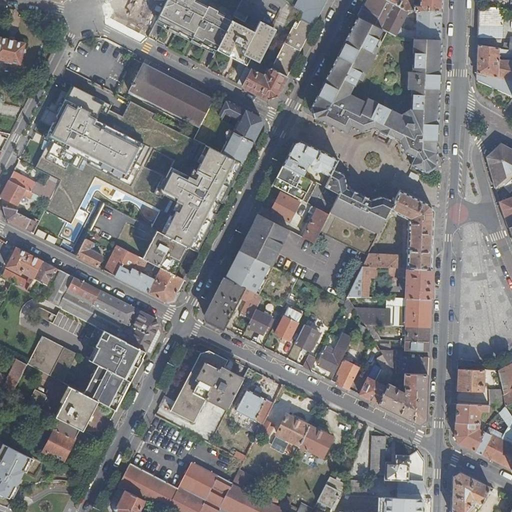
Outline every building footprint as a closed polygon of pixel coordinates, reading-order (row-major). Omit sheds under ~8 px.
[(217,48),(230,23),(185,0),(166,0),(157,20),(216,50),(217,48)] [(257,62),(273,29),(272,28),(286,0),(242,0),(237,10),(260,22),(253,34),(230,23),(217,48),(248,64),(251,59),(257,62)] [(287,77),(326,0),(295,0),(292,7),(302,12),(294,28),(291,27),(270,70),(271,70),(272,69),(287,77)] [(407,10),(386,0),(367,0),(359,17),(399,37),(414,38),(440,39),(442,12),(407,10)] [(386,0),(407,10),(442,12),(442,0),(386,0)] [(503,8),(479,7),(478,38),(502,39),(503,8)] [(432,54),(440,48),(440,39),(414,38),(399,37),(359,17),(351,33),(358,37),(321,108),(323,113),(345,124),(348,117),(364,124),(377,121),(401,133),(407,146),(418,152),(428,147),(430,96),(432,54)] [(424,172),(435,165),(437,125),(439,81),(440,48),(432,54),(430,96),(428,147),(418,152),(407,146),(401,133),(377,121),(364,124),(348,117),(345,124),(323,113),(321,108),(358,37),(351,33),(336,61),(322,88),(312,107),(316,119),(348,135),(352,127),(364,132),(375,128),(396,138),(401,151),(413,156),(409,165),(424,172)] [(0,59),(5,61),(8,62),(20,65),(24,44),(0,37),(0,59)] [(504,49),(478,45),(476,81),(511,96),(511,60),(499,60),(499,54),(509,55),(509,50),(504,49)] [(216,50),(216,52),(247,67),(248,64),(217,48),(216,50)] [(159,107),(174,79),(143,64),(129,91),(159,107)] [(277,96),(287,77),(272,69),(271,70),(270,70),(268,69),(264,76),(247,67),(237,84),(268,100),(277,96)] [(196,91),(174,79),(159,107),(199,127),(212,103),(214,100),(204,95),(196,91)] [(83,155),(111,102),(89,91),(87,93),(68,83),(54,110),(57,112),(32,158),(71,179),(83,155)] [(207,146),(224,155),(242,164),(262,126),(259,117),(227,100),(223,108),(212,103),(194,140),(196,141),(207,146)] [(301,141),(294,144),(283,166),(303,176),(309,164),(312,166),(311,166),(312,170),(318,172),(320,171),(331,177),(334,171),(339,160),(301,141)] [(491,172),(497,193),(504,187),(511,179),(511,149),(502,144),(486,157),(491,172)] [(234,181),(242,164),(224,155),(215,171),(234,181)] [(303,176),(283,166),(272,188),(280,192),(299,202),(302,203),(313,181),(303,176)] [(31,180),(14,171),(9,180),(36,194),(39,189),(40,189),(42,186),(39,185),(38,187),(34,185),(35,185),(30,182),(31,180)] [(339,194),(345,183),(344,176),(334,171),(331,177),(325,187),(335,192),(339,194)] [(36,194),(9,180),(1,196),(17,205),(23,194),(29,197),(29,198),(31,199),(33,197),(35,198),(36,194)] [(390,211),(394,203),(384,198),(371,201),(358,195),(357,198),(352,195),(353,192),(346,189),(345,183),(339,194),(336,200),(329,214),(320,232),(368,256),(368,254),(390,211)] [(406,269),(431,269),(434,211),(430,205),(400,190),(394,203),(390,211),(408,219),(406,269)] [(289,222),(299,202),(280,192),(270,212),(289,222)] [(511,197),(500,202),(509,228),(511,226),(511,197)] [(38,223),(46,209),(49,203),(43,200),(34,219),(36,219),(35,222),(38,223)] [(124,214),(104,204),(90,231),(99,236),(116,245),(129,252),(143,224),(124,214)] [(6,220),(31,233),(35,225),(29,222),(30,219),(17,212),(18,210),(4,207),(6,220)] [(318,209),(303,237),(314,243),(320,232),(329,214),(318,209)] [(289,230),(258,214),(254,222),(257,223),(242,251),(271,266),(289,230)] [(257,223),(254,222),(239,250),(242,251),(257,223)] [(77,256),(97,267),(103,257),(91,251),(94,244),(95,245),(99,236),(90,231),(77,256)] [(172,274),(186,246),(159,232),(145,260),(146,260),(161,268),(172,274)] [(198,250),(202,242),(194,238),(189,248),(197,252),(198,250)] [(177,291),(183,280),(172,274),(161,268),(156,277),(152,275),(150,278),(140,272),(146,260),(145,260),(129,252),(116,245),(103,270),(171,305),(175,304),(182,293),(177,291)] [(42,261),(17,248),(7,267),(20,274),(21,272),(30,277),(27,281),(27,282),(31,284),(32,281),(34,278),(42,261)] [(242,251),(239,250),(237,253),(225,278),(262,297),(283,307),(295,285),(298,279),(271,266),(242,251)] [(388,268),(398,268),(399,255),(368,254),(368,256),(362,267),(375,267),(388,268)] [(58,269),(42,261),(34,278),(47,285),(54,271),(56,273),(58,269)] [(348,296),(374,297),(375,278),(375,267),(362,267),(348,296)] [(408,299),(430,300),(431,269),(406,269),(398,268),(388,268),(388,278),(398,279),(398,276),(405,276),(407,275),(407,283),(404,283),(404,285),(407,285),(406,299),(408,299)] [(27,282),(27,281),(5,270),(1,277),(12,283),(17,286),(19,282),(25,286),(27,282)] [(74,277),(61,270),(50,290),(38,284),(39,290),(36,295),(86,321),(101,291),(83,282),(77,293),(68,288),(74,277)] [(83,282),(74,277),(68,288),(77,293),(83,282)] [(262,297),(225,278),(207,313),(209,321),(225,329),(240,298),(246,301),(240,314),(251,320),(256,310),(262,297)] [(298,279),(295,285),(300,287),(303,282),(298,279)] [(32,281),(31,284),(28,287),(27,290),(36,295),(39,290),(38,284),(32,281)] [(28,287),(25,286),(19,282),(17,286),(27,290),(28,287)] [(101,291),(86,321),(97,326),(146,352),(159,327),(156,320),(141,311),(127,336),(123,334),(122,334),(119,333),(120,331),(119,330),(123,321),(130,325),(138,310),(101,291)] [(351,309),(354,307),(348,297),(345,302),(351,309)] [(406,326),(429,327),(430,300),(408,299),(407,308),(389,307),(389,315),(358,314),(361,319),(364,324),(406,326)] [(289,340),(302,314),(289,307),(275,333),(289,340)] [(256,310),(251,320),(248,326),(255,330),(255,331),(263,335),(271,318),(256,310)] [(304,325),(295,343),(310,351),(319,333),(304,325)] [(355,331),(363,335),(366,328),(359,325),(355,331)] [(146,352),(97,326),(88,344),(95,348),(96,346),(99,347),(92,361),(99,364),(131,381),(146,352)] [(405,351),(428,352),(429,327),(406,326),(406,338),(403,338),(403,340),(400,340),(400,345),(406,345),(405,351)] [(352,337),(344,333),(338,347),(346,350),(352,337)] [(92,361),(89,359),(78,353),(43,335),(42,336),(78,354),(99,365),(126,379),(131,381),(99,364),(92,361)] [(42,336),(27,365),(63,383),(78,354),(42,336)] [(367,353),(373,339),(367,336),(360,350),(367,353)] [(95,348),(89,359),(92,361),(99,347),(96,346),(95,348)] [(335,373),(346,350),(338,347),(335,352),(333,355),(324,350),(317,364),(322,367),(326,369),(335,373)] [(335,352),(325,347),(324,350),(333,355),(335,352)] [(394,373),(427,375),(428,357),(405,356),(405,351),(380,350),(382,354),(394,373)] [(224,369),(228,361),(209,351),(200,355),(186,382),(172,411),(197,424),(208,401),(224,369)] [(375,359),(381,369),(375,382),(387,387),(394,373),(382,354),(375,359)] [(309,355),(303,367),(311,371),(317,359),(309,355)] [(0,375),(0,387),(12,394),(27,365),(17,360),(7,379),(0,375)] [(335,383),(349,390),(359,368),(344,361),(337,374),(339,375),(338,378),(335,383)] [(124,384),(126,379),(99,365),(88,385),(104,393),(107,388),(122,395),(127,385),(124,384)] [(511,372),(509,374),(505,367),(498,371),(500,381),(502,390),(503,395),(511,389),(511,372)] [(208,401),(234,413),(251,381),(224,369),(208,401)] [(473,371),(457,370),(456,391),(469,391),(483,391),(484,371),(473,371)] [(394,373),(387,387),(378,404),(418,424),(425,420),(427,375),(394,373)] [(359,395),(378,404),(387,387),(375,382),(367,378),(359,395)] [(116,410),(131,381),(126,379),(124,384),(127,385),(122,395),(107,388),(104,393),(88,385),(83,394),(97,400),(116,410)] [(83,394),(72,388),(57,417),(60,419),(80,429),(81,430),(97,400),(83,394)] [(263,424),(273,403),(259,395),(253,392),(247,389),(236,410),(263,424)] [(511,389),(503,395),(506,406),(511,402),(511,389)] [(36,390),(29,403),(42,409),(48,396),(36,390)] [(490,405),(506,406),(503,395),(502,390),(490,391),(490,405)] [(458,443),(475,451),(484,431),(479,429),(480,412),(488,412),(489,405),(455,404),(454,438),(458,443)] [(511,431),(511,430),(511,416),(507,409),(506,406),(499,412),(511,431)] [(299,445),(309,426),(301,422),(296,419),(287,415),(277,434),(299,445)] [(64,461),(80,429),(60,419),(43,451),(64,461)] [(265,421),(258,436),(267,441),(275,426),(265,421)] [(318,430),(309,426),(299,445),(322,456),(332,437),(323,433),(318,430)] [(475,451),(511,469),(511,467),(511,445),(484,431),(475,451)] [(384,475),(386,437),(371,436),(370,475),(384,475)] [(16,484),(23,470),(30,457),(0,441),(0,493),(5,496),(9,498),(10,496),(16,484)] [(246,456),(248,452),(238,446),(236,451),(246,456)] [(243,460),(246,456),(236,451),(234,455),(243,460)] [(398,497),(422,498),(424,461),(417,451),(410,456),(396,455),(396,462),(385,462),(385,483),(396,484),(399,484),(398,497)] [(26,472),(33,458),(30,457),(23,470),(26,472)] [(178,488),(130,464),(118,487),(125,490),(144,500),(167,511),(217,511),(220,506),(232,482),(191,462),(178,488)] [(482,503),(490,487),(461,472),(453,476),(451,511),(473,511),(474,506),(477,501),(482,503)] [(342,495),(346,485),(331,477),(318,502),(331,508),(338,497),(339,495),(342,495)] [(347,495),(367,496),(368,481),(348,480),(347,495)] [(232,511),(284,511),(286,510),(277,505),(270,502),(263,498),(241,487),(237,485),(232,482),(220,506),(232,511)] [(19,486),(16,484),(10,496),(13,498),(19,486)] [(270,502),(275,492),(268,488),(263,498),(270,502)] [(138,511),(144,500),(125,490),(114,511),(115,511),(138,511)] [(282,496),(275,492),(270,502),(277,505),(282,496)] [(339,511),(345,501),(338,497),(331,508),(337,511),(338,511),(339,511)]
